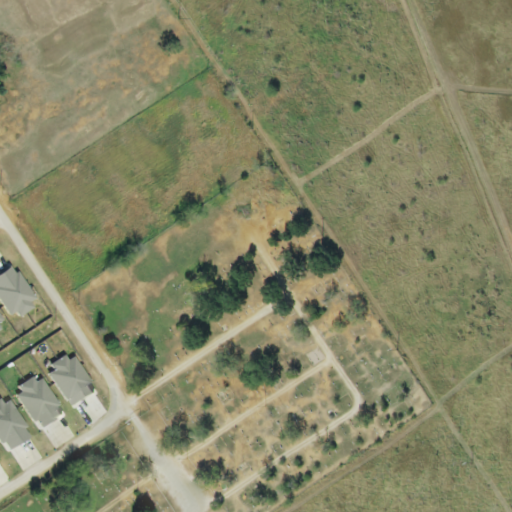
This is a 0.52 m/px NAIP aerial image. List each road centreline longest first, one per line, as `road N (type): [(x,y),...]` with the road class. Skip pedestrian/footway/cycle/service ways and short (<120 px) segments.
road 1 (residential): [(122,409),(0,223)]
road 2 (residential): [(0,489),(122,409)]
